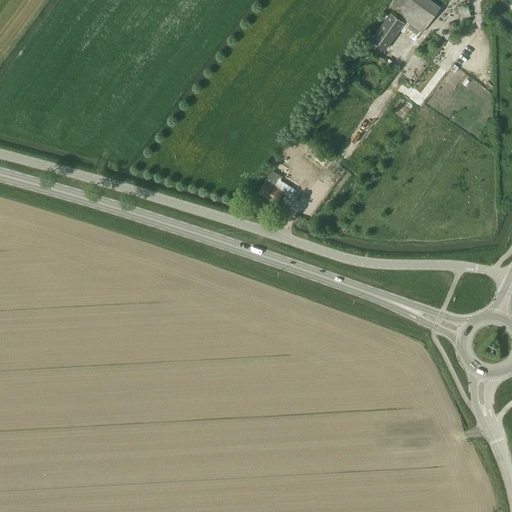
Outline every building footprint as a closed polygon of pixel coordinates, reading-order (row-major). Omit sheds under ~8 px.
[(390,13),(371,39),(385,50),(399,30),(415,42),(421,32),(422,33),(441,6),(432,0),(399,0),(403,2),(395,13),(405,20),(403,23),(390,13)] [(457,7),(460,17),(470,14),(467,4),(457,7)] [(426,86),(433,70),(426,67),(419,83),(426,86)] [(399,104),(395,113),(404,117),(408,108),(399,104)] [(274,185),(266,181),(259,193),(276,203),(283,193),(291,198),(297,190),(278,179),(274,185)]
